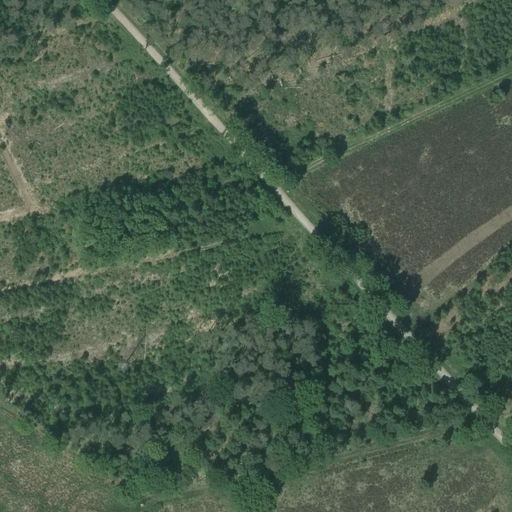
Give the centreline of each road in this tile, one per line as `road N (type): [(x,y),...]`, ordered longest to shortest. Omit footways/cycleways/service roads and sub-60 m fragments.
road 1 (track): [(102,0),(511,452)]
road 2 (track): [(271,187),(488,83)]
